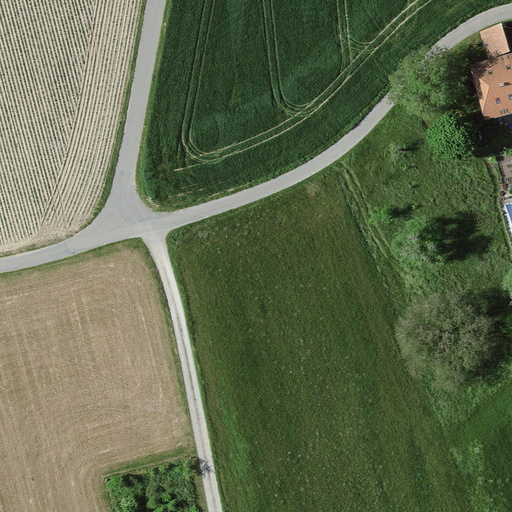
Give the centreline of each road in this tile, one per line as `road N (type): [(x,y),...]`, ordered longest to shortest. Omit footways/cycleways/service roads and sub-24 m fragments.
road 1 (unclassified): [(117,233),(209,209),(305,171),(339,149),(442,46),(480,20),(511,11)]
road 2 (track): [(148,225),(215,511)]
road 3 (unclassified): [(155,0),(117,233)]
road 4 (unclassified): [(117,233),(0,264)]
